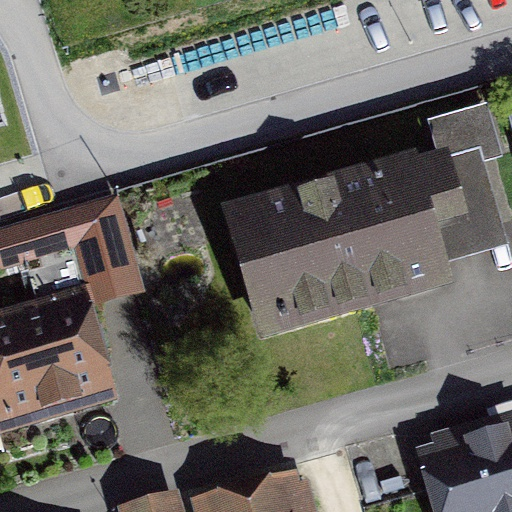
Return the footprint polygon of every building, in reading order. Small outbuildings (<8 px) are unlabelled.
[(439,162),(235,219),(266,330),(452,278),(444,247),(498,232),(478,161),(497,155),(485,115),(430,130),(439,162)] [(112,210),(0,245),(0,266),(1,271),(83,246),(103,309),(140,297),(112,210)] [(71,305),(0,326),(0,424),(4,436),(102,406),(71,305)] [(492,427),(439,443),(443,457),(427,461),(441,511),(511,511),(511,413),(511,408),(488,414),(492,427)] [(306,511),(298,485),(207,511),(306,511)]
